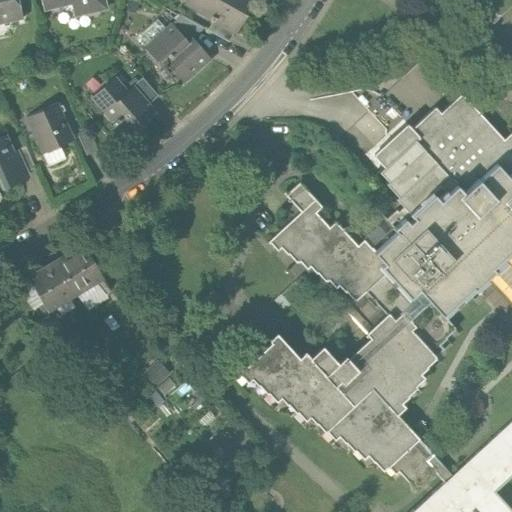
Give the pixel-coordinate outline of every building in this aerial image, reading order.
[(17,0),(0,0),(0,18),(2,18),(3,24),(22,19),(17,0)] [(42,0),(44,9),(72,3),(71,0),(79,0),(80,6),(83,5),(84,12),(105,7),(103,0),(42,0)] [(188,0),(186,5),(209,18),(208,20),(213,23),(214,21),(234,32),(252,0),(188,0)] [(511,0),(483,0),(484,1),(499,17),(511,3),(511,0)] [(484,1),(468,16),(483,32),(499,17),(484,1)] [(204,27),(182,16),(171,25),(172,26),(172,25),(187,42),(191,39),(204,27)] [(234,32),(214,21),(213,23),(208,31),(228,42),(234,32)] [(187,42),(172,25),(172,26),(167,30),(161,23),(156,23),(141,36),(141,41),(146,48),(159,63),(167,56),(178,68),(174,71),(184,82),(209,59),(191,39),(187,42)] [(127,92),(114,77),(90,98),(112,123),(110,124),(112,127),(114,125),(123,135),(153,109),(149,105),(133,87),(127,92)] [(158,96),(143,79),(133,87),(149,105),(158,96)] [(459,95),(440,113),(435,107),(411,129),(407,124),(374,154),(374,157),(384,167),(379,172),(388,182),(386,184),(398,197),(396,199),(409,214),(392,229),(396,232),(375,251),(371,247),(371,248),(363,240),(357,246),(335,221),(328,227),(315,213),(321,207),(299,183),(285,196),(300,212),(271,238),(287,255),(289,253),(298,262),(302,259),(316,274),(318,272),(327,282),(331,277),(345,292),(347,291),(356,300),(365,292),(386,314),(365,334),(369,338),(347,358),(344,356),(337,363),(322,346),(309,358),(304,352),(298,358),(276,333),(268,340),(270,342),(241,368),(256,385),(258,383),(267,393),(272,389),(285,404),(287,402),(296,412),(300,408),(315,423),(316,422),(325,431),(330,427),(343,442),(346,440),(354,450),(358,446),(372,462),(377,457),(386,467),(390,464),(413,488),(432,470),(434,469),(426,460),(432,454),(391,411),(406,396),(404,394),(413,385),(410,381),(424,367),(423,365),(432,356),(428,352),(443,338),(441,335),(451,327),(439,314),(469,287),(471,289),(492,270),(489,267),(511,247),(511,131),(504,140),(462,95),(459,95)] [(56,105),(27,118),(42,153),(71,140),(56,105)] [(6,135),(0,137),(0,186),(2,190),(18,182),(16,177),(23,173),(13,151),(6,135)] [(24,146),(13,151),(23,173),(34,168),(24,146)] [(82,245),(54,261),(74,294),(101,278),(82,245)] [(54,261),(26,278),(46,310),(74,294),(54,261)] [(511,511),(511,417),(450,474),(432,454),(426,460),(434,469),(432,470),(442,481),(408,511),(511,511)]
